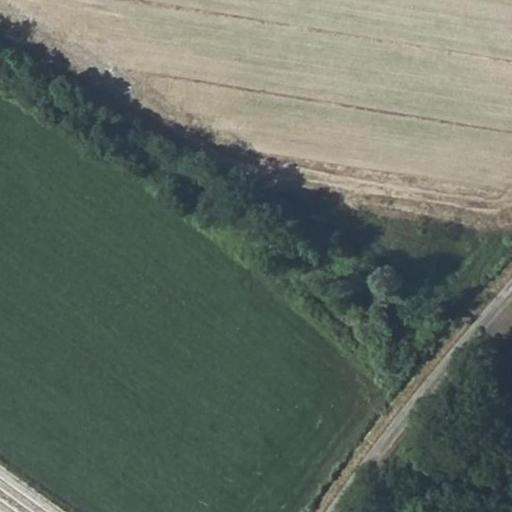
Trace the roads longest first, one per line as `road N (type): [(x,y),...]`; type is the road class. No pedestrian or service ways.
road 1 (track): [(0,32),(320,206),(472,229),(511,217)]
road 2 (unclassified): [(511,285),(333,511)]
